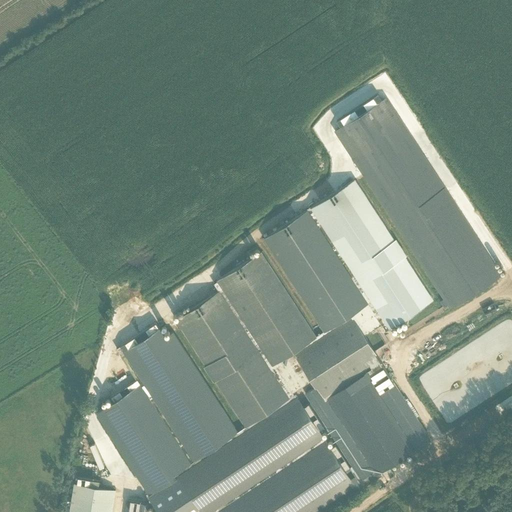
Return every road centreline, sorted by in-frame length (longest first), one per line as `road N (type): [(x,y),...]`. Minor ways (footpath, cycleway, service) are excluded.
road 1 (track): [(511,458),(384,491)]
road 2 (track): [(413,470),(511,402)]
